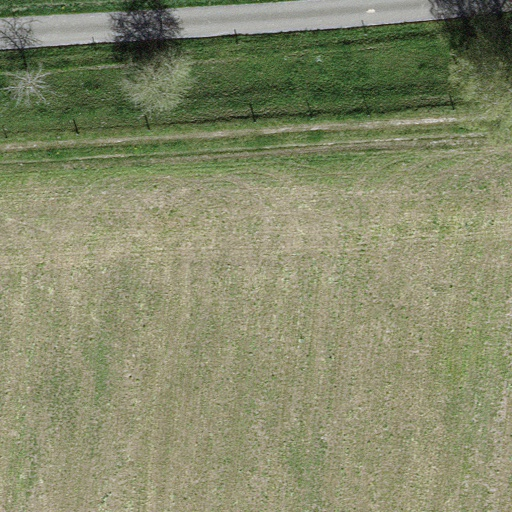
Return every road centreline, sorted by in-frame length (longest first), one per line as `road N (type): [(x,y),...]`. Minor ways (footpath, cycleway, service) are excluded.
road 1 (track): [(0,152),(511,122)]
road 2 (residential): [(0,36),(504,0)]
